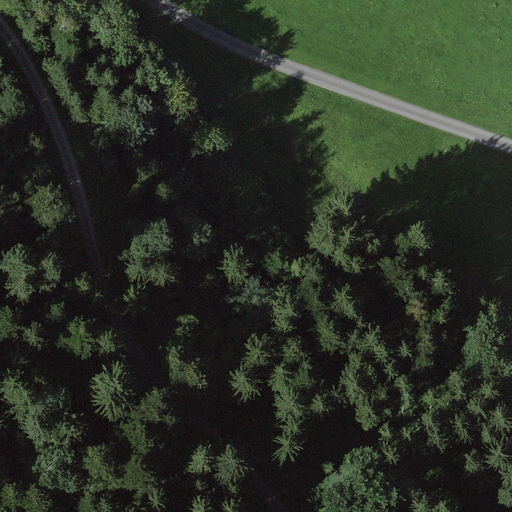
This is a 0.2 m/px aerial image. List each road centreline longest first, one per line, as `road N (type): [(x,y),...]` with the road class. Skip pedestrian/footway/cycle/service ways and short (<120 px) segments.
road 1 (track): [(0,24),(43,81),(118,328),(268,511)]
road 2 (residential): [(126,0),(511,137)]
